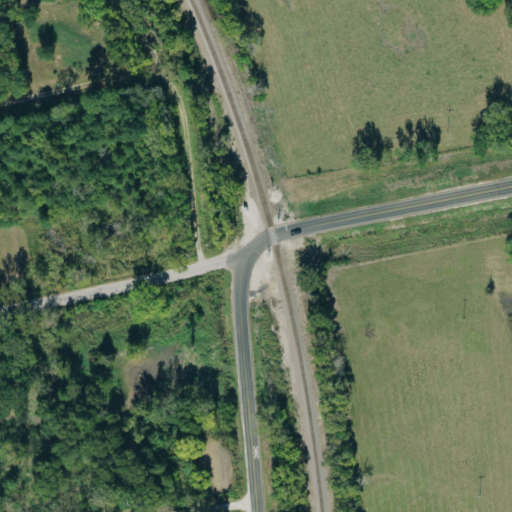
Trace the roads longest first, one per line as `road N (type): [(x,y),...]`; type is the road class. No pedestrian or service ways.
road 1 (secondary): [(511,186),(282,231),(241,258),(234,294),(249,511)]
road 2 (tertiary): [(0,309),(241,258)]
road 3 (residential): [(199,268),(186,218),(181,119),(155,75)]
road 4 (residential): [(155,75),(0,102)]
